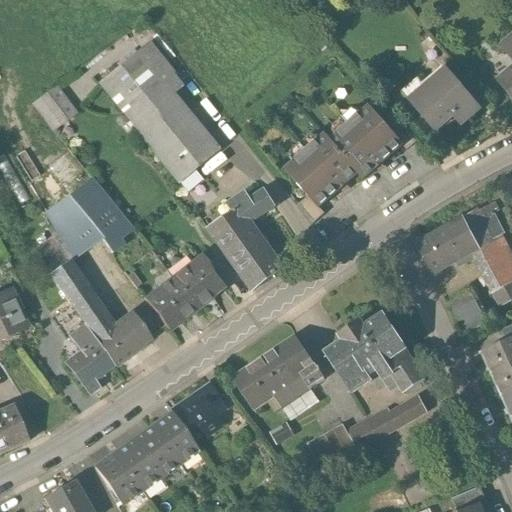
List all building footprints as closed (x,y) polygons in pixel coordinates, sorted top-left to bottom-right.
[(44,26),(21,41),(47,84),(71,69),(44,26)] [(97,62),(178,165),(220,133),(139,29),(97,62)] [(511,51),(511,60),(504,66),(511,76),(511,33),(503,40),(511,51)] [(0,49),(0,68),(8,63),(0,49)] [(449,61),(413,91),(440,124),(460,108),(470,120),(487,106),(449,61)] [(60,88),(40,98),(52,121),(69,113),(63,101),(66,100),(60,88)] [(331,127),(356,155),(365,164),(406,127),(373,90),(331,127)] [(322,117),(282,153),(316,191),(356,155),(331,127),(322,117)] [(121,204),(92,161),(56,185),(64,198),(51,207),(54,212),(34,225),(53,253),(70,241),(99,222),(106,232),(119,223),(111,211),(121,204)] [(204,227),(251,289),(279,267),(253,233),(281,212),(265,192),(252,202),(243,191),(225,205),(228,209),(204,227)] [(457,216),(408,241),(425,273),(463,253),(473,248),(457,216)] [(175,254),(201,292),(231,271),(205,234),(175,254)] [(473,248),(463,253),(492,309),(511,298),(511,270),(494,237),(473,248)] [(88,305),(114,344),(154,317),(137,292),(115,307),(70,241),(53,253),(88,305)] [(201,292),(175,254),(146,274),(172,311),(201,292)] [(369,282),(344,297),(349,304),(333,314),(362,362),(389,346),(400,365),(432,346),(394,283),(376,294),(369,282)] [(0,294),(0,335),(27,326),(13,290),(0,294)] [(67,344),(88,375),(99,368),(92,358),(114,344),(88,305),(66,320),(77,337),(67,344)] [(303,308),(239,353),(260,383),(278,370),(292,389),(324,367),(314,352),(327,343),(303,308)] [(511,332),(472,351),(482,373),(511,359),(511,332)] [(511,386),(511,359),(482,373),(492,396),(511,386)] [(208,369),(180,388),(203,424),(232,405),(208,369)] [(511,413),(511,386),(492,396),(503,418),(511,413)] [(180,388),(159,401),(184,436),(203,424),(180,388)] [(352,430),(349,423),(311,442),(326,472),(365,452),(364,450),(435,414),(425,393),(352,430)] [(184,436),(159,401),(140,414),(165,449),(184,436)] [(0,411),(0,455),(26,446),(11,408),(0,411)] [(511,413),(503,418),(511,437),(511,413)] [(165,449),(140,414),(121,427),(145,462),(165,449)] [(145,462),(121,427),(99,441),(123,476),(145,462)] [(85,511),(69,478),(39,493),(48,511),(85,511)] [(477,511),(469,495),(432,511),(477,511)]
